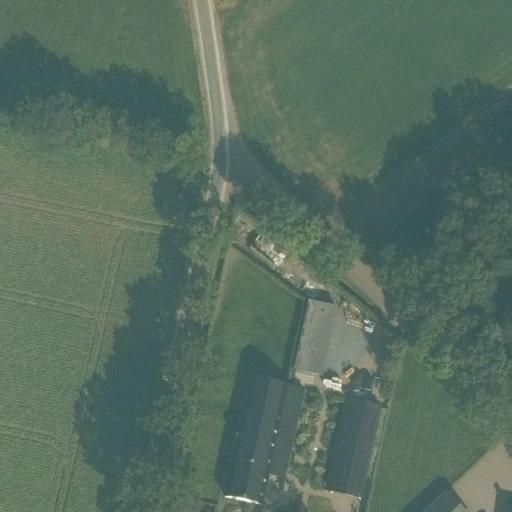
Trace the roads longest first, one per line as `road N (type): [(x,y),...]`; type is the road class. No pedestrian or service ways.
road 1 (unclassified): [(511,407),(345,262),(217,166)]
road 2 (unclassified): [(142,511),(217,166)]
road 3 (unclassified): [(217,166),(219,121),(201,0)]
